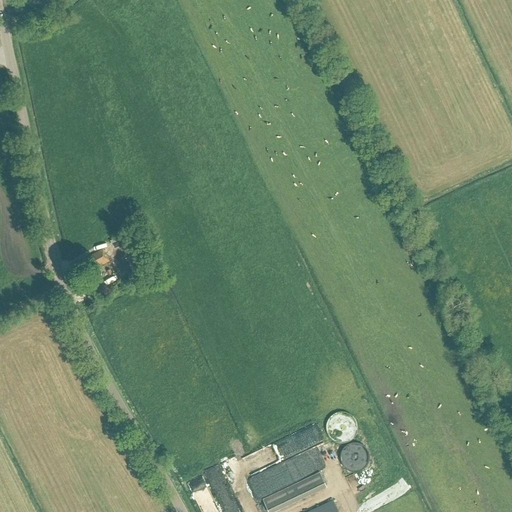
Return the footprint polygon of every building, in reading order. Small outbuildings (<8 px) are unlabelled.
[(109,241),(112,246),(126,238),(124,233),(109,241)] [(110,262),(103,250),(82,261),(90,276),(100,271),(98,268),(110,262)] [(320,473),(268,498),(274,511),(275,511),(327,487),(320,473)] [(215,502),(219,511),(235,511),(229,497),(215,502)] [(274,511),(268,498),(263,500),(268,511),(274,511)] [(338,511),(333,500),(308,511),(338,511)]
